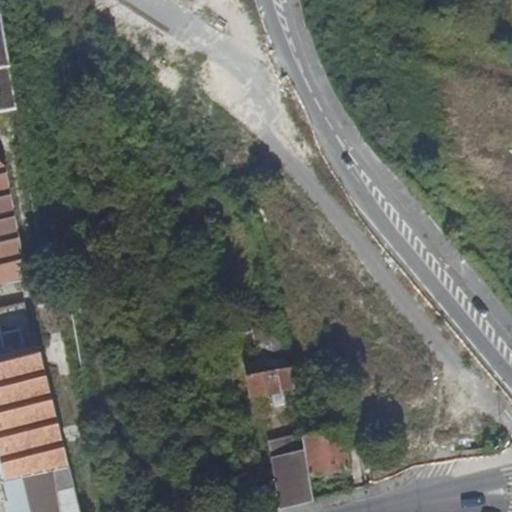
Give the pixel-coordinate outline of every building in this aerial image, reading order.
[(0,0),(0,109),(18,106),(0,0)] [(0,281),(24,276),(10,166),(0,160),(0,281)] [(232,273),(214,275),(218,295),(235,292),(232,273)] [(78,511),(34,346),(32,346),(25,302),(0,308),(0,468),(11,511),(78,511)] [(264,358),(290,352),(283,324),(259,329),(264,358)] [(281,390),(293,388),(290,367),(265,371),(263,359),(244,364),(250,396),(271,392),(273,401),(283,399),(281,390)] [(343,440),(359,438),(352,395),(329,398),(334,429),(300,434),(303,449),(307,476),(347,468),(343,440)] [(271,440),(272,455),(303,449),(300,434),(271,440)] [(303,449),(272,455),(282,508),(311,501),(307,476),(303,449)] [(104,487),(108,511),(127,511),(122,483),(104,487)]
